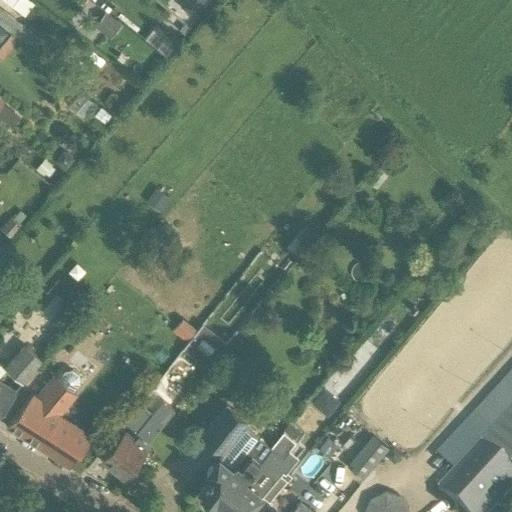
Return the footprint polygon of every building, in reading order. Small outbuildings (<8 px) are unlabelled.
[(106,12),(94,26),(110,39),(122,25),(106,12)] [(0,42),(1,43),(9,33),(0,25),(0,42)] [(177,44),(155,26),(144,40),(166,58),(177,44)] [(75,159),(64,150),(55,161),(66,170),(75,159)] [(36,169),(44,175),(53,164),(45,158),(36,169)] [(170,198),(156,187),(146,201),(160,211),(170,198)] [(11,216),(1,229),(11,237),(21,225),(11,216)] [(12,295),(22,304),(33,291),(23,282),(12,295)] [(176,327),(173,331),(186,342),(197,330),(183,318),(176,327)] [(23,345),(5,366),(23,381),(42,359),(23,345)] [(61,414),(77,394),(74,392),(81,384),(80,375),(74,370),(65,371),(59,379),(53,374),(36,394),(32,392),(5,424),(70,466),(95,436),(61,414)] [(447,479),(480,443),(511,472),(511,373),(463,427),(431,465),(447,479)] [(0,409),(18,388),(0,377),(0,409)] [(175,410),(175,409),(163,399),(160,403),(148,393),(120,427),(125,431),(104,456),(124,473),(150,441),(175,410)] [(214,498),(223,506),(247,478),(260,461),(273,445),(259,433),(251,444),(244,439),(251,429),(247,425),(249,422),(226,403),(200,434),(224,454),(227,449),(240,459),(234,466),(219,454),(204,471),(209,476),(200,486),(203,489),(204,498),(214,498)] [(247,511),(262,495),(270,502),(298,467),(282,454),(296,437),(293,435),(295,432),(290,428),(288,431),(286,429),(273,445),(260,461),(247,478),(223,506),(229,511),(247,511)] [(389,447),(373,434),(348,466),(364,479),(389,447)] [(328,438),(320,448),(330,457),(339,446),(328,438)] [(460,511),(491,511),(511,489),(511,472),(480,443),(447,479),(437,490),(460,511)] [(312,511),(299,500),(289,511),(278,511),(274,509),(271,511),(312,511)]
